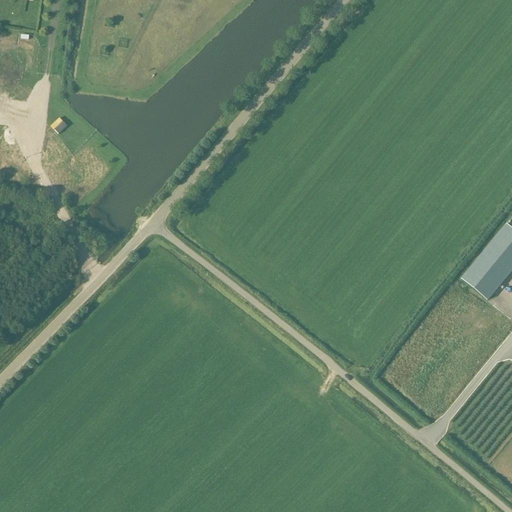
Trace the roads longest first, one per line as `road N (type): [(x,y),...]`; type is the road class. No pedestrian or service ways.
road 1 (unclassified): [(508,511),(151,223)]
road 2 (unclassified): [(151,223),(343,0)]
road 3 (unclassified): [(0,383),(151,223)]
